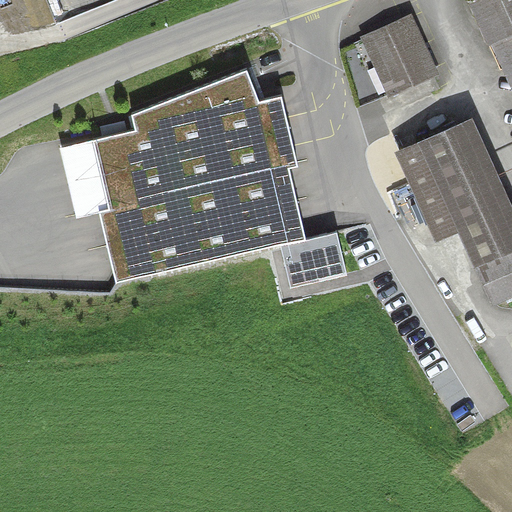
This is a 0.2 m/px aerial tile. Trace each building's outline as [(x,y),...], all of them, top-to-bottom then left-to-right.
[(511,0),(474,0),(468,3),(488,46),(492,44),(511,35),(511,0)] [(439,75),(411,13),(359,36),(387,98),(439,75)] [(511,35),(492,44),(511,89),(511,35)] [(100,211),(117,281),(281,244),(290,287),(346,275),(337,231),(304,239),(288,170),(299,167),(282,97),(260,103),(246,70),(132,118),(136,133),(95,142),(112,209),(100,211)] [(511,207),(473,118),(395,152),(435,243),(459,233),(474,268),(511,251),(511,207)] [(112,209),(95,142),(61,150),(77,217),(100,211),(112,209)] [(511,251),(474,268),(492,307),(511,298),(511,251)]
